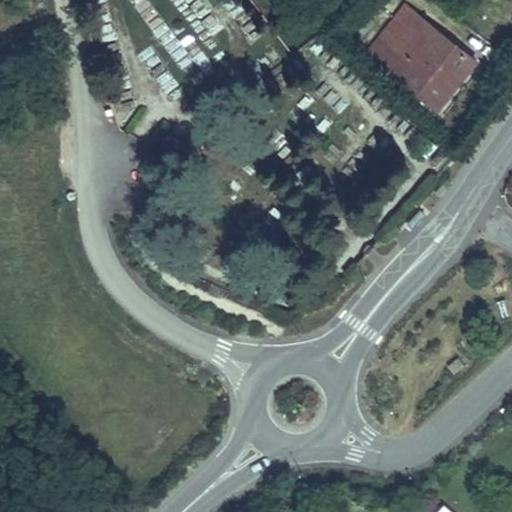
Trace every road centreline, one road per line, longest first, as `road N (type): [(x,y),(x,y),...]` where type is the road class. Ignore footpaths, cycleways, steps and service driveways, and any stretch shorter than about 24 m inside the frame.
road 1 (residential): [(264,377),(174,330),(135,300),(107,262),(93,221),(91,132),(56,0)]
road 2 (residential): [(331,427),(360,446),(412,450),(511,365)]
road 3 (secondary): [(380,302),(443,234),(511,139)]
